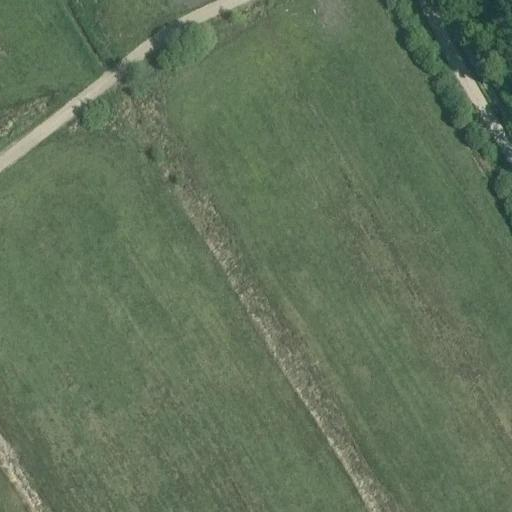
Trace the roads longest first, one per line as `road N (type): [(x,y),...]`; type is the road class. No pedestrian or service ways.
road 1 (track): [(238,0),(150,45),(0,165)]
road 2 (track): [(511,130),(434,0)]
